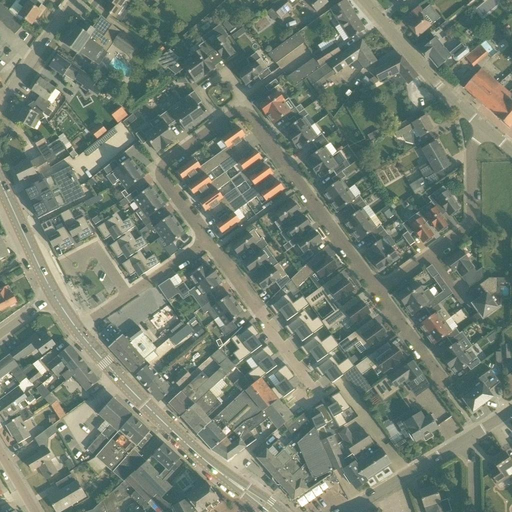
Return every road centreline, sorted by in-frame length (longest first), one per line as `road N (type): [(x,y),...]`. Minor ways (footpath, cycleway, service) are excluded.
road 1 (residential): [(244,114),(378,292)]
road 2 (primary): [(234,483),(78,331)]
road 3 (residential): [(484,129),(471,146),(473,220),(378,292)]
road 4 (residential): [(318,391),(208,244)]
road 5 (residential): [(484,129),(362,0)]
road 6 (residential): [(208,244),(163,168),(221,123)]
road 7 (tertiary): [(342,511),(471,437)]
road 8 (residential): [(0,105),(75,0)]
road 9 (residential): [(244,114),(243,95),(225,72),(198,92),(221,123)]
